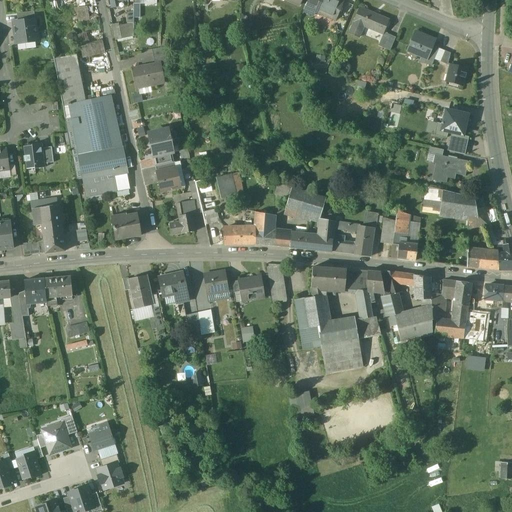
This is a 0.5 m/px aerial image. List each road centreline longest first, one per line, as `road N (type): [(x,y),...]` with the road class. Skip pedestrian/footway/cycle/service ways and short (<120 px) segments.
road 1 (secondary): [(511,278),(266,254),(154,255)]
road 2 (residential): [(154,255),(99,0)]
road 3 (tertiary): [(488,34),(494,163),(511,226)]
road 4 (secondary): [(154,255),(0,267)]
